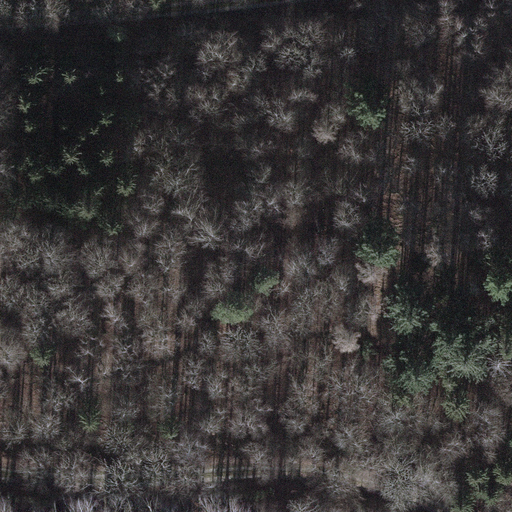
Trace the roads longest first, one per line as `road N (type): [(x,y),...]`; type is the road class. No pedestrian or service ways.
road 1 (track): [(0,469),(101,479),(305,469),(449,511)]
road 2 (track): [(0,21),(247,0)]
